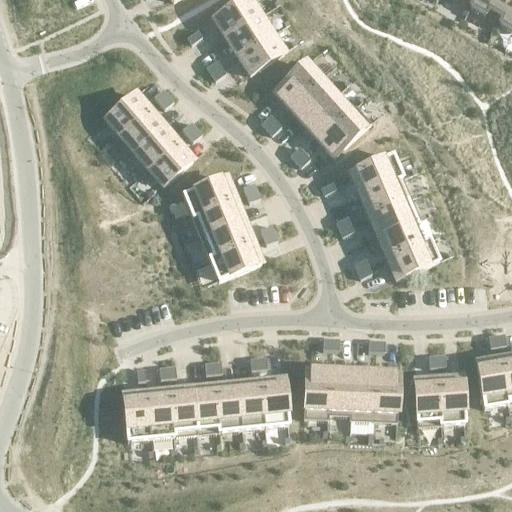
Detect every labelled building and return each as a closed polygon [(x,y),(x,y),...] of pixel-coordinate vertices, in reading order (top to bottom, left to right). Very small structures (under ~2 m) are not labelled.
[(449,0),(455,3),(456,0),(463,0),(472,5),(469,11),(470,12),(476,0),(449,0)] [(511,0),(476,0),(470,12),(484,20),(488,14),(501,22),(498,28),(499,29),(511,5),(511,0)] [(225,43),(259,21),(247,2),(213,24),(225,43)] [(511,5),(499,29),(511,36),(511,5)] [(259,21),(225,43),(237,61),(271,40),(259,21)] [(191,49),(201,43),(196,36),(186,43),(191,49)] [(249,80),(283,58),(271,40),(237,61),(249,80)] [(215,66),(205,72),(210,79),(220,72),(215,66)] [(307,66),(274,96),(289,113),(323,83),(307,66)] [(214,86),(224,79),(220,72),(210,79),(214,86)] [(303,129),(337,99),(323,83),(289,113),(303,129)] [(158,108),(167,101),(162,95),(153,102),(158,108)] [(134,99),(105,124),(119,141),(149,116),(134,99)] [(337,99),(303,129),(318,145),(351,115),(337,99)] [(163,115),(172,107),(167,101),(158,108),(163,115)] [(333,162),(367,132),(351,115),(318,145),(333,162)] [(133,158),(163,133),(149,116),(119,141),(133,158)] [(269,120),(260,128),(265,134),(274,126),(269,120)] [(274,126),(265,134),(271,140),(280,132),(274,126)] [(186,141),(195,133),(190,127),(181,135),(186,141)] [(147,174),(177,149),(163,133),(133,158),(147,174)] [(195,133),(186,141),(191,147),(200,140),(195,133)] [(162,191),(192,166),(177,149),(147,174),(162,191)] [(303,158),(298,152),(289,160),(294,166),(303,158)] [(303,158),(294,166),(300,172),(309,164),(303,158)] [(359,201),(397,185),(387,163),(349,179),(359,201)] [(196,221),(234,205),(225,183),(187,199),(196,221)] [(368,222),(406,205),(397,185),(359,201),(368,222)] [(323,200),(334,195),(331,188),(320,193),(323,200)] [(253,189),(242,193),(245,201),(256,196),(253,189)] [(259,203),(256,196),(245,201),(248,208),(259,203)] [(204,242),(242,226),(234,205),(196,221),(204,242)] [(377,243),(415,226),(406,205),(368,222),(377,243)] [(338,234),(349,230),(346,222),(335,227),(338,234)] [(213,263),(251,247),(242,226),(204,242),(213,263)] [(386,264),(424,247),(415,226),(377,243),(386,264)] [(342,242),(353,237),(349,230),(338,234),(342,242)] [(262,243),(273,238),(270,231),(259,235),(262,243)] [(273,238),(262,243),(265,250),(276,246),(273,238)] [(222,285),(260,269),(251,247),(213,263),(222,285)] [(395,286),(433,269),(424,247),(386,264),(395,286)] [(356,276),(367,272),(364,264),(353,269),(356,276)] [(360,284),(371,279),(367,272),(356,276),(360,284)] [(505,351),(503,339),(495,340),(497,352),(505,351)] [(487,342),(489,353),(497,352),(495,340),(487,342)] [(322,343),(322,355),(330,356),(330,344),(322,343)] [(330,344),(330,356),(338,356),(338,344),(330,344)] [(375,358),(376,346),(368,345),(367,357),(375,358)] [(376,346),(375,358),(383,358),(384,346),(376,346)] [(444,372),(443,360),(435,361),(436,373),(444,372)] [(428,361),(428,373),(436,373),(435,361),(428,361)] [(511,403),(511,361),(499,364),(506,405),(511,403)] [(266,375),(265,363),(257,364),(258,375),(266,375)] [(249,364),(250,376),(258,375),(257,364),(249,364)] [(506,405),(499,364),(476,368),(482,408),(506,405)] [(220,379),(219,367),(211,368),(213,380),(220,379)] [(213,380),(211,368),(203,369),(205,381),(213,380)] [(167,384),(166,372),(158,373),(159,385),(167,384)] [(175,384),(174,372),(166,372),(167,384),(175,384)] [(305,374),(303,419),(327,420),(329,375),(305,374)] [(135,375),(137,387),(144,387),(143,375),(135,375)] [(349,421),(351,376),(329,375),(327,420),(349,421)] [(372,422),(374,377),(351,376),(349,421),(372,422)] [(396,423),(398,378),(374,377),(372,422),(396,423)] [(437,385),(439,426),(463,424),(461,383),(437,385)] [(259,387),(263,428),(287,426),(283,385),(259,387)] [(416,427),(439,426),(437,385),(413,386),(416,427)] [(236,390),(240,431),(263,428),(259,387),(236,390)] [(240,431),(236,390),(214,392),(218,433),(240,431)] [(191,394),(195,435),(218,433),(214,392),(191,394)] [(195,435),(191,394),(168,396),(172,437),(195,435)] [(146,398),(150,440),(172,437),(168,396),(146,398)] [(150,440),(146,398),(122,401),(126,442),(150,440)]
